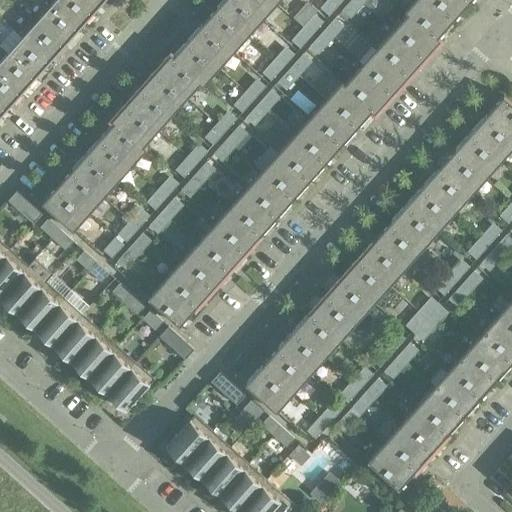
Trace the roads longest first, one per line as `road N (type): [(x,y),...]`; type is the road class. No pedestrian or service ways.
road 1 (residential): [(112,464),(496,35)]
road 2 (residential): [(161,0),(0,179)]
road 3 (residential): [(0,364),(112,464)]
